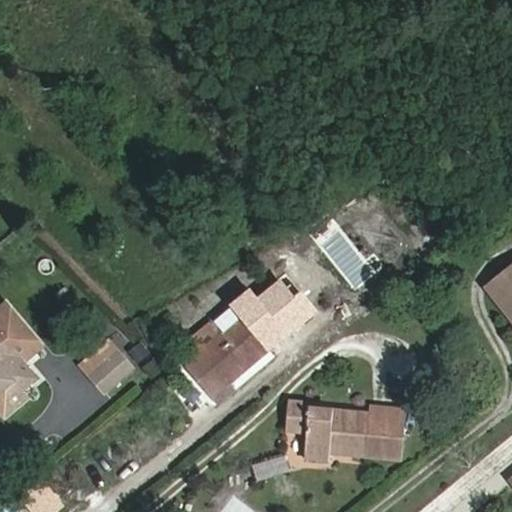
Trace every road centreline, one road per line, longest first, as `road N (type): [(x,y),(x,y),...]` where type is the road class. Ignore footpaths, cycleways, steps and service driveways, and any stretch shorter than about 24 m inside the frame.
road 1 (unknown): [(135,511),(303,371),(349,346),(377,344)]
road 2 (unknown): [(371,511),(496,409)]
